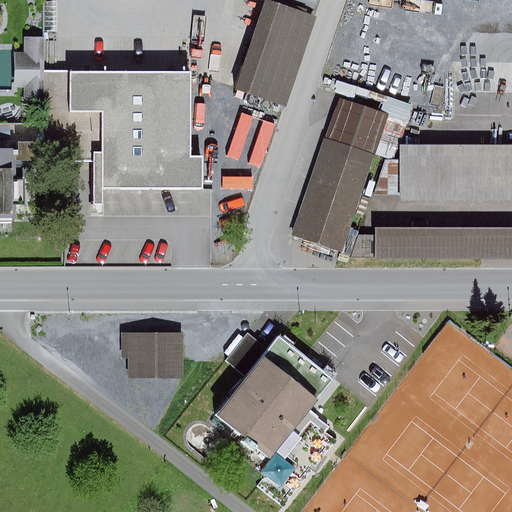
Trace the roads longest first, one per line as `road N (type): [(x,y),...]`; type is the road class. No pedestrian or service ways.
road 1 (tertiary): [(0,284),(511,286)]
road 2 (track): [(245,511),(13,334),(7,284)]
road 3 (track): [(334,0),(255,241),(252,284)]
